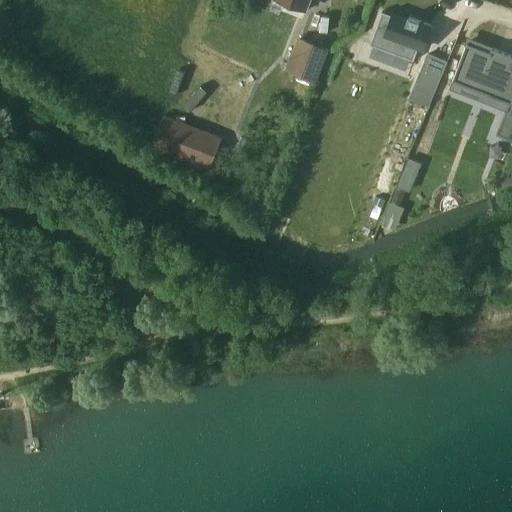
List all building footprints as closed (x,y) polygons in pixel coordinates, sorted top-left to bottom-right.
[(272,0),(273,0),(306,13),(311,0),(272,0)] [(425,38),(430,25),(408,18),(409,17),(395,12),(390,26),(386,37),(405,44),(421,50),(425,38)] [(284,71),(317,83),(329,49),(297,38),(284,71)] [(466,45),(452,81),(508,102),(496,135),(511,140),(511,56),(491,49),(490,52),(468,44),(466,43),(465,45),(466,45)] [(428,55),(409,98),(428,106),(446,62),(428,55)] [(451,135),(456,123),(433,114),(428,126),(451,135)] [(150,149),(209,171),(222,137),(163,115),(150,149)] [(423,125),(403,166),(427,178),(435,161),(448,168),(460,143),(423,125)] [(404,171),(397,186),(409,191),(415,175),(404,171)]
